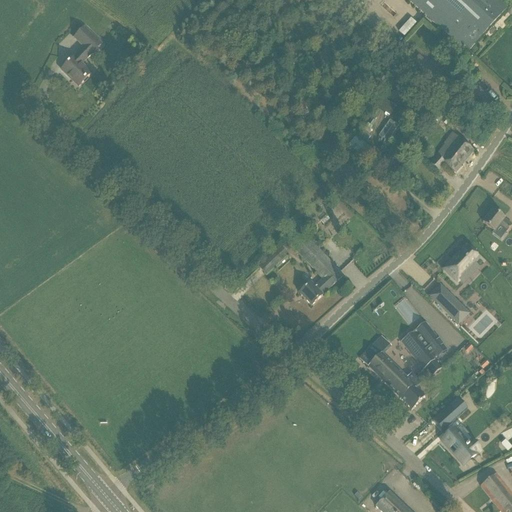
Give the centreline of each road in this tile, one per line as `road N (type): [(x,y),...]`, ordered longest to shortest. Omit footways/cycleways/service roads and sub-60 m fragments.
road 1 (unclassified): [(295,355),(0,79)]
road 2 (unclassified): [(295,355),(420,242),(511,119)]
road 3 (unclassified): [(104,495),(295,355)]
road 4 (unclassified): [(470,511),(295,355)]
road 5 (secondary): [(104,495),(0,375)]
